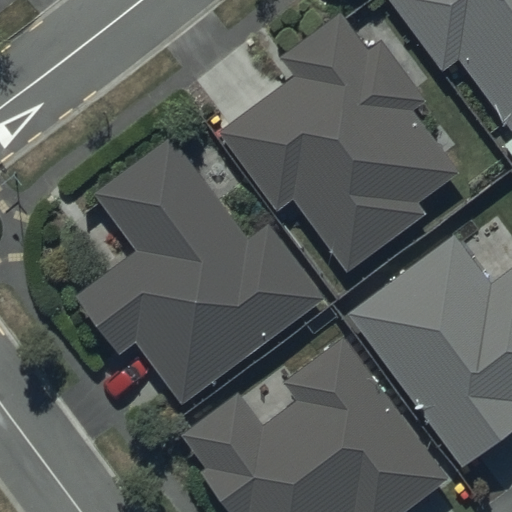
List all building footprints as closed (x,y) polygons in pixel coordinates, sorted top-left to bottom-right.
[(293,66),(221,118),(277,197),(292,186),(345,261),(426,204),(417,192),(458,163),(411,96),(424,86),(383,28),(370,38),(342,0),(334,0),(276,42),(293,66)] [(511,0),(397,0),(443,61),(459,49),(511,118),(511,0)] [(93,178),(137,239),(80,279),(123,341),(136,332),(178,391),(326,287),(273,211),(250,227),(175,120),(93,178)] [(456,224),(349,300),(458,454),(511,415),(511,256),(490,271),(456,224)] [(261,413),(237,380),(182,421),(205,454),(201,457),(241,511),(245,511),(247,511),(339,511),(351,503),(357,511),(385,511),(448,466),(344,324),(282,369),(296,387),(261,413)]
